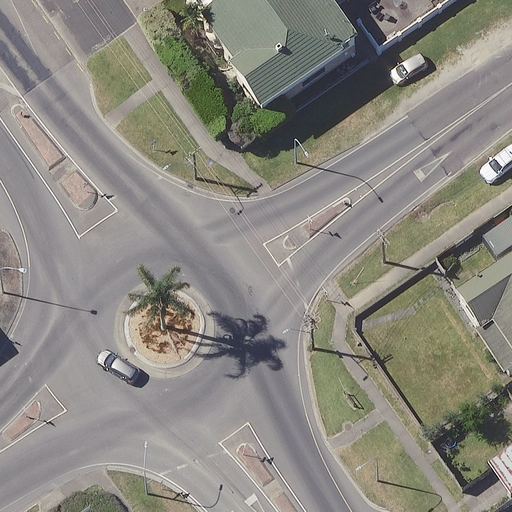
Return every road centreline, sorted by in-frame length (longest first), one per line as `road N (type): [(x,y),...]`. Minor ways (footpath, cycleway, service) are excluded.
road 1 (residential): [(511,85),(233,282)]
road 2 (secondary): [(0,79),(116,251)]
road 3 (secondary): [(88,377),(68,314),(87,276),(116,251)]
road 4 (secondary): [(233,282),(246,307),(245,364),(208,405)]
road 5 (secondary): [(208,405),(175,419),(138,417),(107,402),(88,377)]
road 6 (secondary): [(116,251),(142,238),(173,239),(210,253),(233,282)]
road 7 (secondary): [(208,405),(287,511)]
